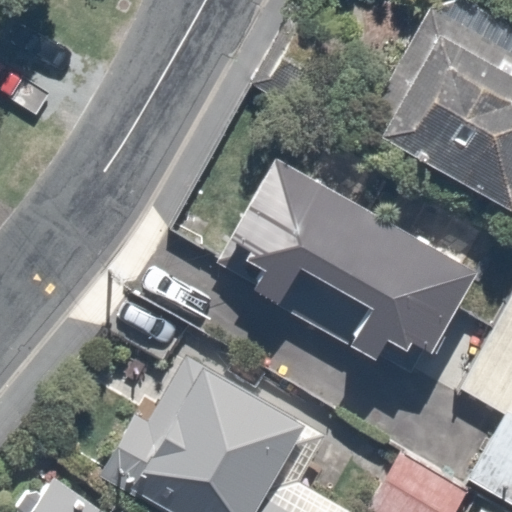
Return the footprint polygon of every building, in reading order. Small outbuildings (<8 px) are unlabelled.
[(511,24),(470,0),(424,0),(358,115),(511,204),(511,24)] [(479,260),(276,139),(225,223),(260,244),(238,282),(407,382),(479,260)] [(511,276),(451,376),(505,410),(463,480),(511,509),(511,276)] [(297,404),(206,352),(168,418),(131,397),(95,460),(185,511),(361,511),(362,511),(267,457),(297,404)] [(124,511),(51,467),(22,511),(124,511)] [(501,511),(478,498),(469,511),(501,511)]
